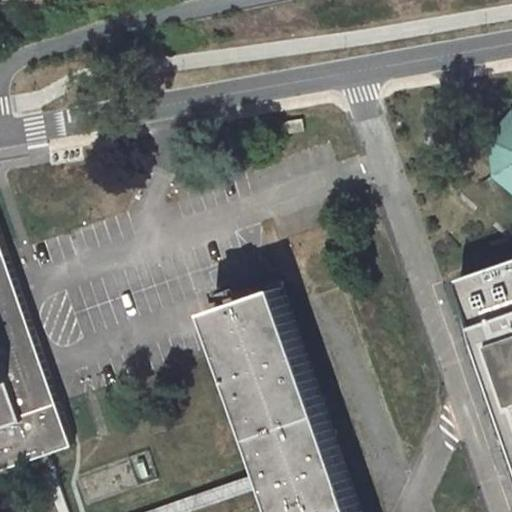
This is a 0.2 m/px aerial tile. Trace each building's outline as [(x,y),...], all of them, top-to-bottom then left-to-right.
[(511,127),(510,130),(503,138),(500,141),(503,171),(511,178),(511,127)] [(0,255),(9,252),(0,226),(0,471),(37,458),(45,456),(53,453),(76,446),(61,402),(44,408),(43,404),(36,407),(29,387),(52,378),(17,277),(0,283),(0,255)] [(0,283),(17,277),(9,252),(0,255),(0,283)] [(511,259),(460,277),(511,423),(511,259)] [(238,282),(221,289),(225,300),(227,306),(243,300),(244,300),(248,298),(251,297),(242,280),(238,282)] [(227,306),(213,310),(220,329),(222,336),(223,337),(225,344),(228,352),(228,354),(231,361),(237,377),(237,379),(242,394),(243,395),(245,403),(248,410),(251,419),(257,435),(257,436),(257,437),(263,454),(268,468),(269,470),(270,474),(271,476),(271,478),(273,481),(273,483),(274,486),(274,487),(280,503),(280,504),(283,511),(361,511),(356,495),(355,495),(350,479),(347,470),(344,462),(340,449),(338,446),(338,445),(334,434),(333,429),(327,412),(327,411),(321,395),(318,386),(313,371),(309,361),(307,354),(303,344),(301,337),(298,329),(298,328),(293,313),(292,312),(283,286),(253,297),(249,298),(248,298),(244,300),(243,300),(227,306)] [(44,408),(61,402),(52,378),(29,387),(36,407),(43,404),(44,408)]
